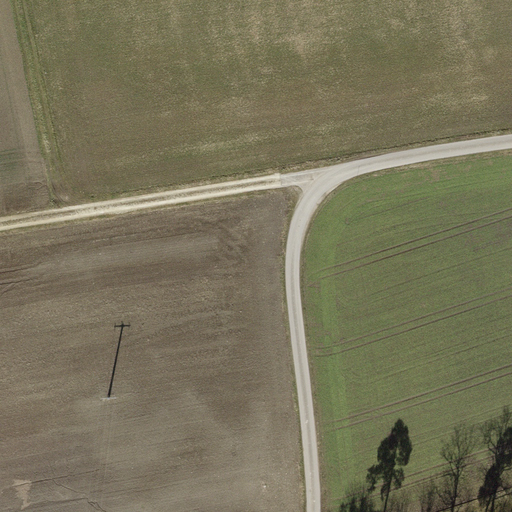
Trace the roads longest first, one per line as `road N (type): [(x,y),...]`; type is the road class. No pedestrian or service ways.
road 1 (residential): [(315,511),(294,256),(306,208),(328,182),(363,164),(511,141)]
road 2 (track): [(0,223),(344,171)]
road 3 (track): [(64,213),(20,0)]
